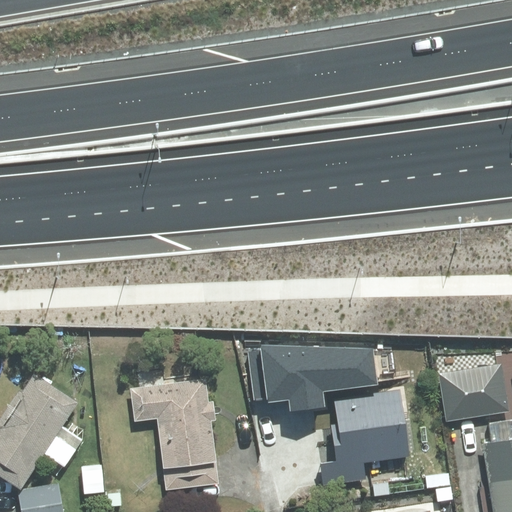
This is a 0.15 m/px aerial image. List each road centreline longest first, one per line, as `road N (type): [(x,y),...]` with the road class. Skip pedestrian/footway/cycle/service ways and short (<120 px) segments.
road 1 (motorway): [(0,116),(511,40)]
road 2 (motorway): [(258,173),(0,197)]
road 3 (motorway): [(511,140),(258,173)]
road 4 (motorway): [(511,172),(258,173)]
